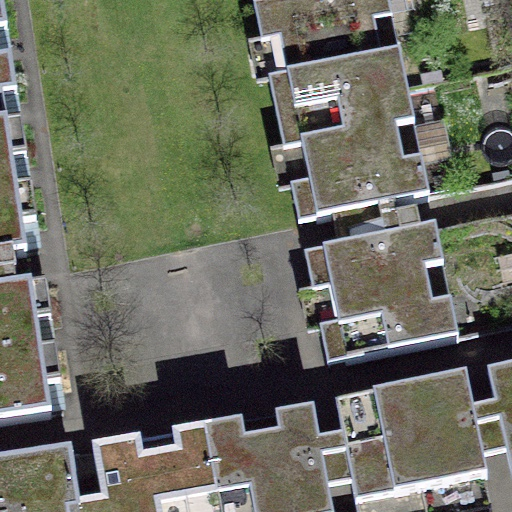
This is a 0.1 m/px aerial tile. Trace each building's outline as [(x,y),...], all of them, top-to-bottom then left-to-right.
[(12,162),(26,160),(20,124),(7,126),(3,98),(16,96),(11,60),(0,61),(0,33),(6,32),(1,0),(0,0),(0,279),(16,277),(16,273),(14,260),(27,258),(22,226),(36,224),(30,188),(16,190),(12,162)] [(278,39),(286,75),(269,79),(284,150),(301,146),(308,183),(291,186),(299,224),(429,197),(388,0),(279,0),(254,5),(262,43),(278,39)] [(399,235),(305,254),(327,365),(457,339),(435,228),(421,231),(418,218),(417,212),(396,216),(397,221),(399,235)] [(50,322),(45,285),(0,292),(0,426),(51,419),(47,388),(60,386),(54,349),(41,351),(37,324),(50,322)] [(511,372),(489,377),(496,409),(507,456),(511,480),(511,372)] [(331,511),(327,493),(351,488),(356,511),(397,511),(400,511),(398,502),(487,483),(482,461),(494,459),(507,456),(496,409),(483,412),(473,414),(466,382),(336,411),(343,441),(320,446),(313,413),(276,421),(280,437),(245,444),(241,426),(205,432),(218,511),(331,511)] [(79,511),(71,457),(0,467),(0,511),(79,511)]
